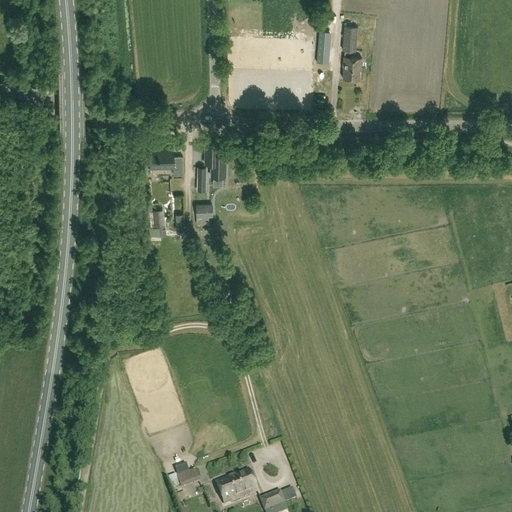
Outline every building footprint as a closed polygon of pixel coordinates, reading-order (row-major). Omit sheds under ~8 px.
[(343,68),(342,78),(359,80),(360,70),(361,70),(362,57),(350,56),(351,50),(355,51),(357,26),(344,25),(342,50),(344,50),(344,55),(343,55),(342,68),(343,68)] [(219,154),(219,145),(205,145),(205,163),(211,163),(211,176),(226,176),(226,154),(219,154)] [(173,149),(149,150),(150,168),(173,167),(173,175),(183,174),(183,156),(173,156),(173,149)] [(196,191),(206,191),(207,179),(197,179),(196,191)] [(149,212),(151,229),(149,229),(151,241),(161,240),(160,235),(166,234),(165,226),(166,226),(164,209),(153,210),(152,205),(150,205),(150,204),(147,204),(148,208),(146,208),(147,212),(149,212)] [(212,204),(196,205),(196,217),(212,216),(212,204)] [(184,214),(175,214),(176,231),(184,231),(184,214)] [(177,477),(180,486),(199,479),(196,470),(177,477)] [(248,470),(216,483),(224,505),(257,492),(248,470)] [(264,511),(268,510),(268,511),(277,511),(281,511),(279,506),(285,503),(280,491),(260,499),(264,511)]
